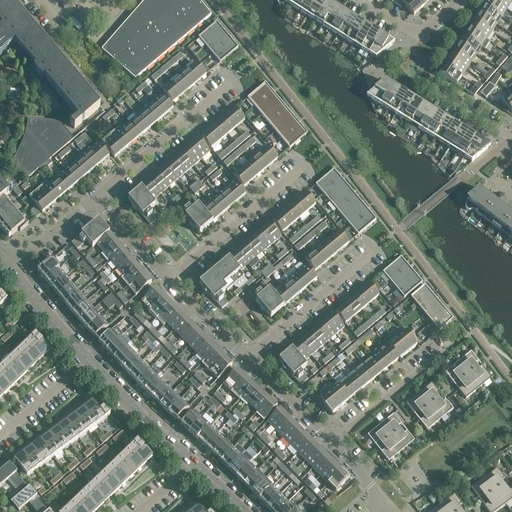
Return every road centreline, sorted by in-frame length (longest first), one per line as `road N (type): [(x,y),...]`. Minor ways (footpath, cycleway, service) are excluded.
road 1 (residential): [(165,283),(306,165)]
road 2 (residential): [(95,199),(234,81)]
road 3 (residential): [(244,361),(380,247)]
road 4 (residential): [(195,465),(87,360)]
road 5 (residential): [(330,440),(450,349)]
